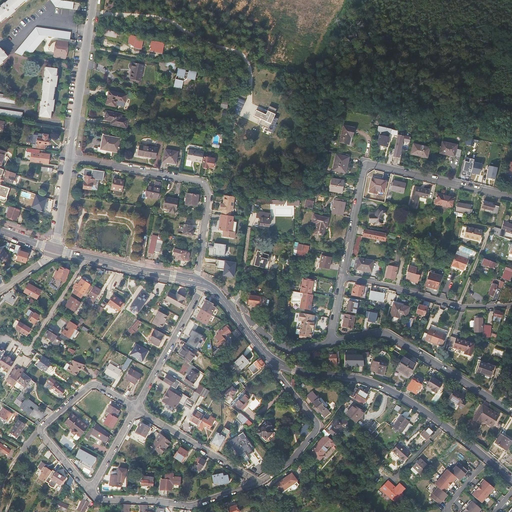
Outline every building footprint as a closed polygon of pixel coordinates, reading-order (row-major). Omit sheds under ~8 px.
[(8,0),(4,4),(4,3),(1,5),(2,6),(0,7),(0,19),(1,21),(7,15),(8,17),(17,9),(16,8),(24,0),(25,1),(26,0),(8,0)] [(50,0),(56,7),(73,9),(74,2),(61,0),(50,0)] [(47,35),(77,40),(78,33),(36,26),(15,51),(21,54),(22,54),(25,50),(39,33),(47,35)] [(33,52),(47,35),(39,33),(25,50),(33,52)] [(67,41),(56,39),(53,55),(65,57),(67,41)] [(143,40),(136,39),(134,47),(141,48),(143,40)] [(162,53),(164,43),(152,41),(150,50),(162,53)] [(140,81),(143,65),(133,63),(133,64),(132,64),(130,64),(130,65),(129,66),(129,67),(130,68),(131,69),(132,70),(130,79),(140,81)] [(57,68),(46,66),(45,77),(44,77),(43,81),(44,81),(41,100),(40,100),(40,104),(41,104),(39,115),(50,116),(51,110),(52,110),(54,98),(52,98),(54,88),(56,88),(57,76),(56,76),(57,68)] [(174,87),(177,87),(182,88),(182,85),(186,85),(191,82),(191,79),(195,80),(196,72),(189,71),(189,73),(185,72),(186,70),(178,68),(176,75),(179,76),(178,80),(176,79),(174,87)] [(127,95),(109,91),(106,105),(116,107),(117,101),(126,102),(127,95)] [(0,100),(15,103),(17,96),(0,93),(0,100)] [(261,120),(259,124),(269,129),(271,125),(274,127),(278,119),(273,116),(276,109),(270,105),(265,114),(256,110),(253,116),(261,120)] [(0,116),(4,117),(21,120),(22,112),(0,108),(0,116)] [(111,121),(110,124),(126,128),(128,119),(121,118),(122,114),(106,111),(105,119),(111,121)] [(354,129),(343,127),(339,142),(350,145),(354,129)] [(48,135),(38,134),(38,136),(33,135),(32,144),(34,145),(34,148),(45,149),(45,145),(48,145),(49,140),(47,139),(48,135)] [(104,135),(102,147),(113,149),(113,150),(118,152),(121,137),(110,135),(109,136),(104,135)] [(388,137),(379,135),(377,145),(386,147),(388,137)] [(409,138),(397,135),(392,157),(399,159),(402,142),(408,144),(409,138)] [(473,139),(466,138),(464,144),(471,146),(472,142),(473,139)] [(455,146),(441,142),(438,153),(453,156),(455,146)] [(141,144),(139,154),(156,157),(158,148),(141,144)] [(429,148),(413,144),(411,154),(427,158),(429,148)] [(40,164),(48,165),(49,155),(44,154),(44,155),(39,154),(39,150),(32,149),(30,162),(40,164)] [(166,149),(164,161),(169,162),(176,164),(178,152),(166,149)] [(195,161),(202,162),(204,152),(189,149),(187,159),(195,160),(195,161)] [(348,158),(336,156),(334,170),(345,172),(348,158)] [(205,157),(203,167),(208,168),(208,167),(213,168),(215,159),(205,157)] [(482,167),(479,166),(478,168),(477,168),(476,175),(477,176),(481,176),(483,177),(485,169),(482,169),(482,167)] [(488,166),(487,178),(497,179),(498,166),(488,166)] [(91,189),(97,190),(99,180),(91,179),(92,170),(85,169),(84,175),(86,176),(85,182),(84,182),(83,189),(91,191),(91,189)] [(103,180),(104,172),(92,170),(91,179),(99,180),(103,180)] [(16,174),(7,171),(5,177),(7,178),(6,180),(8,180),(7,182),(12,184),(14,180),(16,181),(17,178),(15,177),(16,174)] [(344,180),(332,178),(329,191),(341,193),(344,180)] [(386,181),(371,178),(369,189),(370,189),(370,192),(376,193),(377,191),(384,192),(386,181)] [(124,181),(120,180),(120,182),(113,180),(111,190),(122,192),(124,181)] [(148,186),(146,196),(158,198),(161,183),(156,182),(155,187),(148,186)] [(405,185),(393,182),(391,190),(403,193),(405,185)] [(0,185),(0,200),(5,202),(7,198),(6,198),(9,188),(0,185)] [(428,191),(414,188),(410,205),(416,207),(418,197),(426,199),(428,191)] [(47,198),(35,194),(31,208),(43,211),(47,198)] [(187,194),(186,204),(197,206),(198,195),(187,194)] [(452,198),(436,194),(434,204),(451,207),(452,198)] [(234,211),(235,196),(224,195),(223,204),(221,203),(220,209),(222,210),(222,215),(231,216),(232,211),(234,211)] [(313,201),(306,200),(305,208),(312,209),(313,201)] [(345,202),(334,200),(331,214),(342,216),(345,202)] [(493,203),(483,201),(482,208),(485,209),(485,211),(496,214),(498,207),(492,205),(493,203)] [(163,203),(161,214),(173,216),(175,205),(163,203)] [(470,206),(457,203),(456,211),(469,214),(469,212),(469,209),(470,206)] [(10,206),(7,216),(16,220),(19,210),(10,206)] [(382,207),(381,207),(380,207),(379,208),(378,209),(377,210),(375,213),(375,214),(368,214),(369,223),(373,223),(374,226),(382,223),(382,222),(381,221),(381,220),(381,218),(382,217),(382,215),(383,214),(384,214),(385,214),(385,213),(385,212),(385,211),(385,210),(384,209),(384,208),(383,208),(383,207),(382,207)] [(231,221),(232,216),(231,216),(222,215),(221,215),(219,229),(224,230),(223,236),(234,238),(235,232),(231,231),(233,221),(231,221)] [(328,218),(313,215),(311,224),(314,224),(312,233),(322,235),(324,227),(326,227),(328,218)] [(270,218),(261,217),(260,224),(269,226),(270,218)] [(500,230),(498,236),(503,237),(504,231),(511,233),(511,224),(507,223),(507,222),(503,221),(500,229),(500,230)] [(184,225),(183,234),(193,235),(193,231),(192,231),(192,226),(184,225)] [(364,229),(356,227),(355,235),(385,242),(386,235),(363,230),(364,229)] [(493,229),(490,234),(493,234),(498,236),(500,230),(493,227),(493,229)] [(482,231),(466,228),(464,238),(480,242),(481,237),(482,231)] [(149,252),(154,254),(154,252),(156,244),(157,241),(158,236),(153,235),(149,252)] [(225,256),(226,244),(214,243),(213,255),(225,256)] [(20,248),(21,245),(20,245),(18,244),(13,253),(19,255),(17,260),(25,262),(28,253),(25,252),(19,250),(20,248)] [(308,246),(299,244),(297,254),(304,256),(305,252),(306,253),(308,246)] [(191,251),(175,247),(174,254),(179,255),(178,258),(189,261),(191,251)] [(0,259),(1,262),(9,257),(3,248),(0,249),(0,259)] [(268,252),(258,250),(254,264),(265,266),(268,252)] [(331,258),(322,256),(320,268),(329,269),(331,258)] [(467,261),(455,256),(451,267),(460,271),(461,269),(464,270),(467,261)] [(371,272),(373,261),(358,258),(356,269),(371,272)] [(495,263),(480,258),(479,263),(482,264),(493,268),(495,263)] [(236,262),(225,261),(223,276),(234,278),(236,262)] [(68,270),(60,267),(58,273),(56,272),(55,277),(65,280),(68,270)] [(406,280),(412,281),(415,268),(408,267),(407,272),(408,273),(406,280)] [(511,269),(506,267),(502,278),(509,281),(511,274),(511,269)] [(392,269),(388,268),(386,277),(390,278),(390,279),(394,280),(397,270),(392,269)] [(419,269),(415,268),(412,281),(418,283),(420,276),(418,275),(419,269)] [(441,277),(430,274),(426,286),(437,290),(441,277)] [(303,286),(316,288),(318,281),(304,278),(301,293),(302,294),(303,286)] [(75,289),(72,293),(81,298),(90,285),(81,279),(78,284),(76,283),(73,288),(75,289)] [(504,282),(496,279),(495,282),(500,283),(498,287),(502,288),(504,282)] [(494,284),(492,283),(488,294),(493,296),(495,291),(497,285),(494,284)] [(28,284),(24,292),(32,296),(36,289),(28,284)] [(363,286),(353,284),(352,290),(351,290),(350,295),(360,297),(363,286)] [(94,286),(88,296),(94,301),(95,299),(101,290),(94,286)] [(316,292),(316,288),(303,286),(302,294),(312,295),(313,291),(316,292)] [(373,291),(372,299),(383,301),(384,294),(373,291)] [(142,292),(131,306),(138,311),(149,297),(142,292)] [(169,292),(165,299),(181,307),(184,300),(183,299),(185,296),(178,293),(176,295),(169,292)] [(312,295),(302,294),(301,293),(292,292),(291,295),(294,296),(293,298),(301,299),(303,299),(302,306),(301,309),(310,311),(313,296),(312,295)] [(260,294),(250,293),(249,302),(253,303),(253,304),(257,305),(257,303),(259,304),(260,294)] [(108,303),(118,310),(123,302),(113,295),(108,303)] [(94,301),(88,296),(85,302),(91,306),(94,301)] [(71,297),(66,306),(75,311),(80,303),(71,297)] [(207,300),(202,309),(211,314),(215,307),(212,305),(213,304),(207,300)] [(355,316),(357,302),(349,300),(346,314),(355,316)] [(410,306),(392,302),(389,315),(400,318),(400,317),(407,318),(410,306)] [(427,308),(419,305),(416,313),(424,316),(427,308)] [(211,314),(202,309),(196,318),(206,324),(211,314)] [(13,316),(17,319),(19,314),(13,310),(10,315),(13,316)] [(30,310),(27,315),(30,316),(28,320),(34,323),(39,315),(30,310)] [(502,313),(495,310),(494,315),(493,319),(500,321),(502,313)] [(158,311),(152,323),(162,328),(164,324),(163,323),(167,315),(158,311)] [(369,311),(366,311),(364,318),(368,318),(367,322),(375,324),(377,315),(369,313),(369,311)] [(315,316),(300,313),(299,320),(302,321),(299,336),(311,339),(312,333),(310,333),(311,329),(312,329),(313,329),(314,323),(313,323),(315,316)] [(355,318),(343,316),(341,329),(352,331),(355,318)] [(142,322),(138,320),(128,331),(133,335),(135,332),(134,331),(142,322)] [(69,321),(62,333),(69,337),(77,326),(69,321)] [(30,329),(22,324),(21,323),(17,329),(27,335),(30,329)] [(447,330),(431,325),(430,328),(445,334),(447,330)] [(221,340),(217,343),(220,347),(226,342),(223,338),(229,334),(226,331),(228,329),(226,326),(217,334),(221,340)] [(445,334),(430,328),(426,340),(441,345),(445,334)] [(162,341),(165,334),(155,329),(149,340),(152,341),(152,342),(158,346),(161,341),(162,341)] [(186,341),(186,343),(192,347),(200,333),(198,332),(192,329),(186,341)] [(58,346),(62,338),(57,334),(56,335),(47,330),(44,335),(53,341),(52,342),(58,346)] [(453,347),(456,338),(450,336),(447,345),(453,347)] [(475,344),(456,338),(453,347),(466,351),(465,354),(471,356),(475,344)] [(148,350),(136,344),(131,354),(142,360),(148,350)] [(178,354),(189,362),(194,354),(184,347),(178,354)] [(211,352),(216,357),(221,352),(217,347),(211,352)] [(367,352),(366,349),(360,350),(361,355),(362,357),(368,356),(367,354),(367,352)] [(400,353),(392,349),(388,356),(396,360),(400,353)] [(356,351),(344,350),(345,367),(359,367),(359,366),(364,366),(362,357),(361,355),(356,355),(356,351)] [(7,357),(3,355),(3,356),(0,359),(0,365),(9,371),(14,362),(14,361),(10,359),(10,357),(9,356),(7,357)] [(248,362),(241,355),(239,357),(234,362),(241,369),(248,362)] [(34,364),(41,369),(42,368),(46,370),(47,368),(50,369),(52,366),(49,365),(51,362),(47,360),(48,359),(43,356),(40,360),(38,359),(34,364)] [(415,364),(404,356),(396,369),(407,376),(415,364)] [(258,368),(264,363),(260,357),(248,367),(254,374),(259,369),(258,368)] [(69,372),(76,376),(81,369),(83,370),(87,365),(72,360),(66,370),(69,372)] [(185,374),(190,364),(184,361),(179,371),(185,374)] [(378,362),(373,362),(371,370),(376,371),(375,373),(383,375),(385,366),(377,364),(378,362)] [(494,366),(480,362),(477,372),(491,377),(494,366)] [(109,363),(104,372),(116,379),(121,371),(109,363)] [(6,380),(14,386),(20,377),(22,373),(23,372),(25,370),(21,368),(20,369),(15,366),(6,380)] [(130,369),(125,377),(135,384),(141,375),(130,369)] [(204,373),(215,380),(214,374),(207,369),(204,373)] [(192,373),(190,372),(185,381),(192,386),(199,374),(193,370),(192,373)] [(28,383),(31,378),(28,376),(26,374),(23,372),(22,373),(20,377),(23,379),(20,383),(21,383),(20,385),(24,388),(28,383)] [(168,374),(163,381),(176,389),(179,384),(177,383),(179,381),(168,374)] [(54,388),(52,391),(56,394),(58,392),(61,394),(64,391),(58,386),(60,383),(52,378),(47,384),(53,388),(54,388)] [(446,384),(436,378),(431,385),(436,389),(435,390),(440,393),(446,384)] [(415,382),(412,380),(406,389),(415,394),(421,385),(415,382)] [(200,394),(204,387),(200,385),(196,391),(200,394)] [(216,394),(220,397),(229,390),(226,386),(216,394)] [(200,394),(205,397),(209,390),(204,387),(200,394)] [(356,387),(350,396),(363,404),(368,395),(356,387)] [(181,397),(169,389),(162,400),(174,408),(181,397)] [(464,395),(454,389),(448,399),(446,398),(444,401),(452,406),(454,402),(458,405),(464,395)] [(16,400),(17,400),(20,395),(23,398),(24,396),(16,390),(12,397),(16,400)] [(190,398),(195,401),(200,394),(196,391),(195,390),(190,398)] [(307,395),(324,417),(330,412),(312,391),(307,395)] [(243,395),(241,393),(229,405),(232,407),(235,403),(239,406),(242,403),(238,400),(240,398),(244,403),(249,399),(244,394),(243,395)] [(183,403),(191,408),(195,401),(190,398),(187,396),(183,403)] [(20,409),(39,420),(42,415),(38,413),(42,407),(26,398),(20,409)] [(116,417),(118,414),(120,411),(111,405),(107,411),(107,412),(109,414),(104,423),(112,428),(118,418),(116,417)] [(347,414),(351,418),(354,420),(356,422),(365,412),(354,405),(347,414)] [(500,415),(483,405),(474,419),(480,423),(481,421),(492,427),(500,415)] [(3,408),(0,412),(0,415),(6,420),(11,413),(3,408)] [(202,419),(202,417),(204,415),(194,409),(189,418),(198,424),(202,419)] [(248,428),(252,423),(241,413),(237,419),(248,428)] [(88,427),(72,414),(64,423),(69,427),(68,429),(72,431),(71,432),(74,435),(76,434),(80,437),(88,427)] [(206,426),(210,428),(215,419),(210,416),(207,420),(202,417),(202,419),(198,424),(197,427),(201,430),(203,426),(206,426)] [(401,416),(394,427),(401,432),(409,421),(401,416)] [(324,429),(321,432),(324,435),(327,437),(328,435),(331,433),(333,434),(337,429),(338,430),(340,430),(342,430),(345,426),(347,426),(347,423),(346,419),(340,420),(339,421),(337,419),(334,423),(333,422),(326,431),(324,429)] [(19,421),(10,433),(17,437),(25,425),(19,421)] [(264,436),(265,438),(273,430),(270,427),(271,425),(267,421),(262,425),(257,431),(261,436),(262,435),(264,436)] [(150,429),(142,424),(141,426),(140,427),(139,427),(136,431),(145,437),(147,433),(149,434),(151,431),(149,430),(150,429)] [(299,431),(305,436),(310,430),(305,425),(299,431)] [(435,433),(427,425),(420,434),(428,440),(435,433)] [(94,430),(91,428),(86,435),(85,437),(89,440),(93,435),(105,442),(110,433),(96,426),(94,430)] [(243,432),(229,442),(238,456),(244,452),(247,456),(252,453),(247,444),(249,442),(243,432)] [(166,439),(159,433),(158,434),(156,437),(157,439),(153,444),(158,447),(166,439)] [(507,437),(501,434),(496,443),(507,450),(511,441),(507,437)] [(331,446),(335,441),(333,440),(328,435),(327,437),(324,435),(311,452),(320,460),(324,455),(323,454),(331,445),(331,446)] [(71,448),(74,443),(62,437),(59,443),(71,448)] [(0,442),(0,451),(1,450),(7,455),(10,450),(0,442)] [(400,444),(393,451),(404,461),(410,454),(400,444)] [(180,447),(174,456),(181,461),(187,452),(180,447)] [(96,458),(80,450),(76,456),(83,460),(82,463),(90,468),(96,458)] [(511,457),(505,452),(501,459),(508,464),(510,462),(511,463),(511,457)] [(197,465),(193,471),(197,473),(205,461),(198,456),(193,463),(197,465)] [(420,459),(411,470),(416,474),(419,472),(423,476),(431,468),(430,468),(420,459)] [(441,477),(435,484),(439,487),(430,497),(440,504),(443,501),(444,499),(448,495),(445,492),(448,488),(451,490),(453,487),(456,484),(453,482),(457,478),(460,481),(464,476),(465,474),(468,471),(459,463),(451,472),(448,470),(441,477)] [(40,478),(45,481),(52,471),(47,468),(46,468),(45,467),(42,470),(44,471),(40,478)] [(111,475),(110,484),(121,486),(122,477),(124,477),(125,474),(126,474),(127,470),(118,468),(118,471),(114,470),(113,470),(112,471),(112,474),(111,475)] [(66,478),(53,470),(51,474),(49,477),(62,485),(66,478)] [(173,476),(173,472),(165,471),(164,478),(160,478),(160,489),(171,490),(172,483),(179,484),(180,476),(173,476)] [(222,473),(212,475),(214,483),(219,482),(219,484),(229,482),(236,482),(236,478),(228,477),(227,475),(223,476),(222,473)] [(292,473),(275,484),(280,492),(297,480),(292,473)] [(153,476),(141,475),(140,484),(153,485),(153,481),(153,480),(153,476)] [(472,495),(482,503),(488,495),(494,488),(485,480),(481,485),(479,482),(476,485),(474,488),(476,490),(472,495)] [(381,489),(383,491),(395,503),(403,496),(401,493),(404,489),(400,485),(396,489),(391,483),(389,481),(381,489)] [(90,502),(91,500),(86,494),(77,509),(83,511),(84,511),(88,505),(89,506),(91,503),(90,502)] [(68,505),(59,501),(56,507),(65,511),(68,505)] [(462,511),(478,511),(481,509),(472,501),(468,505),(466,503),(463,506),(461,509),(463,511),(462,511)]
